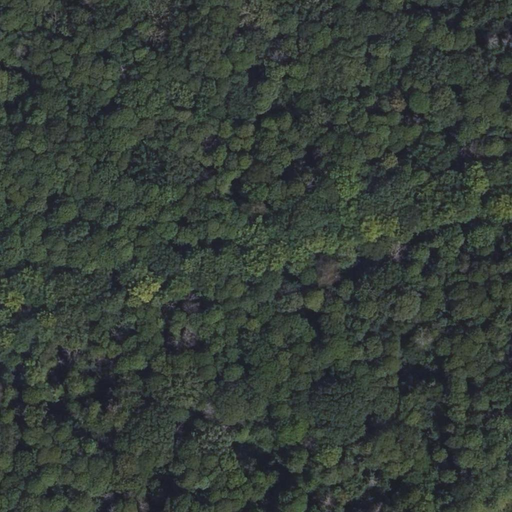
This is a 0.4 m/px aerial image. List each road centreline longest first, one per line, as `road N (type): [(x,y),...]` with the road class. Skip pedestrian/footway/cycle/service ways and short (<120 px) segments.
road 1 (track): [(0,310),(511,178)]
road 2 (track): [(189,511),(0,371)]
